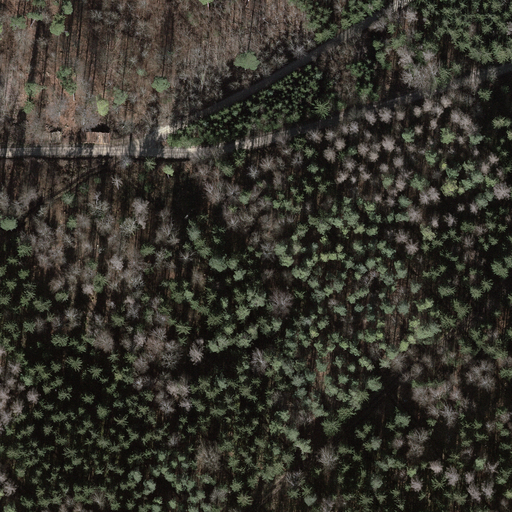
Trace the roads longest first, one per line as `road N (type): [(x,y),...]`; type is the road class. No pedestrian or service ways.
road 1 (track): [(511,66),(246,144),(119,149)]
road 2 (track): [(511,273),(245,511)]
road 3 (track): [(398,0),(267,79),(119,149)]
